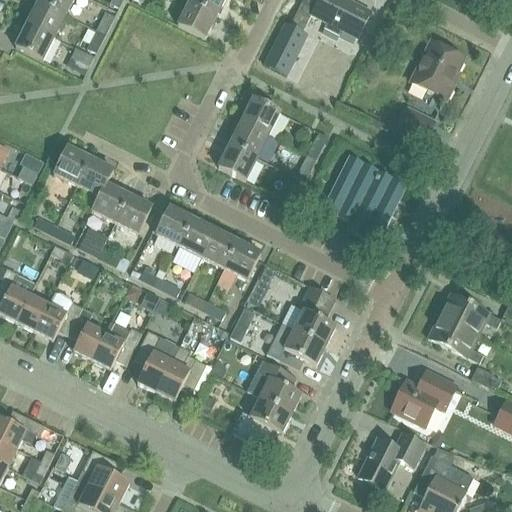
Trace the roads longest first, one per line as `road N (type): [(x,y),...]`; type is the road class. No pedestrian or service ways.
road 1 (residential): [(511,67),(394,299)]
road 2 (residential): [(177,188),(394,299)]
road 3 (residential): [(394,299),(299,491)]
road 4 (residential): [(177,188),(268,0)]
road 5 (residential): [(181,453),(0,362)]
road 6 (residential): [(299,491),(279,501),(181,453)]
